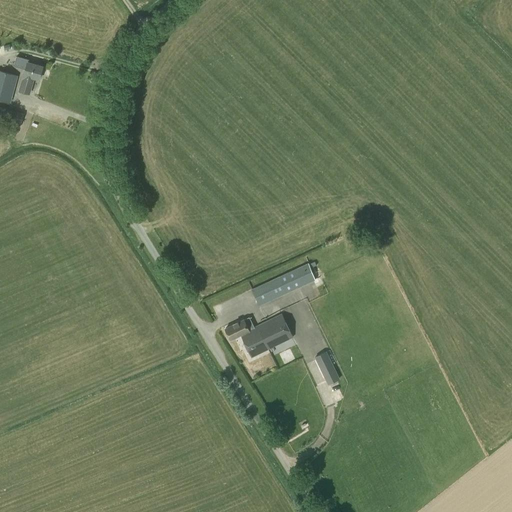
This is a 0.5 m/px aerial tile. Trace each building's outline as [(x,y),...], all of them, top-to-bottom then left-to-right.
[(39,79),(42,67),(28,63),(20,91),(29,94),(33,77),(39,79)] [(0,100),(10,103),(18,75),(0,70),(0,100)] [(0,121),(20,127),(24,114),(0,106),(0,121)] [(258,305),(315,279),(308,263),(251,289),(258,305)] [(292,339),(281,314),(254,327),(249,317),(225,329),(230,339),(241,334),(252,357),(289,339),(290,340),(292,339)] [(326,351),(314,357),(328,385),(340,379),(326,351)]
